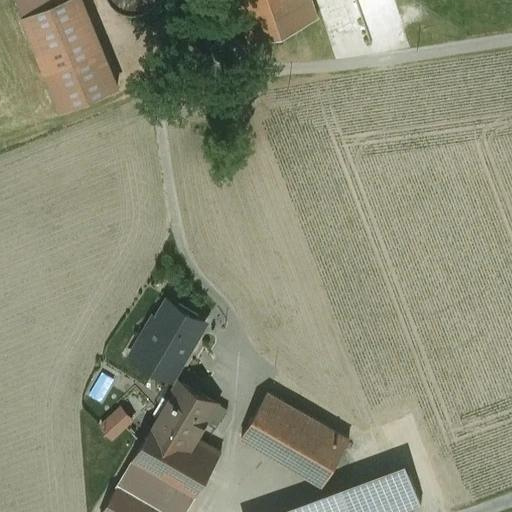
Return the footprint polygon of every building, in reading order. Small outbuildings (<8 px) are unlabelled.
[(118,84),(83,0),(56,0),(24,13),(62,107),(118,84)] [(108,0),(109,1),(112,5),(115,8),(118,10),(122,12),(125,13),(129,14),(134,14),(141,13),(146,11),(150,9),(153,6),(155,4),(157,1),(157,0),(108,0)] [(311,0),(235,0),(249,39),(317,16),(311,0)] [(205,319),(169,297),(158,316),(155,315),(143,335),(146,337),(136,353),(134,351),(133,353),(172,376),(205,319)] [(218,400),(180,378),(152,424),(191,446),(198,435),(218,400)] [(349,437),(268,389),(242,434),(323,482),(349,437)] [(125,399),(101,421),(116,436),(139,415),(125,399)] [(191,446),(152,424),(131,460),(133,461),(121,483),(119,482),(101,511),(184,511),(194,496),(193,496),(222,449),(198,435),(191,446)] [(405,460),(269,511),(392,511),(421,501),(405,460)]
